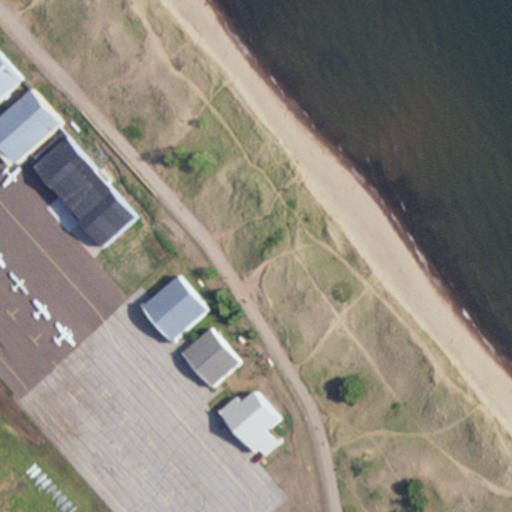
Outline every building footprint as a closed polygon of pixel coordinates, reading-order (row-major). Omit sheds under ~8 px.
[(0,96),(24,75),(0,47),(0,96)] [(63,120),(34,86),(0,115),(0,138),(18,160),(31,149),(63,120)] [(61,125),(99,167),(66,197),(36,163),(40,159),(33,152),(53,135),(52,133),(61,125)] [(105,243),(139,213),(108,179),(76,208),(75,209),(105,243)] [(179,272),(210,306),(182,332),(175,338),(144,303),(151,297),(179,272)] [(212,324),(242,358),(218,380),(214,383),(184,349),(190,343),(212,324)] [(221,408),(225,413),(249,440),(258,449),(261,446),(266,452),(279,440),(269,429),(284,416),(257,387),(244,399),(238,392),(221,408)]
